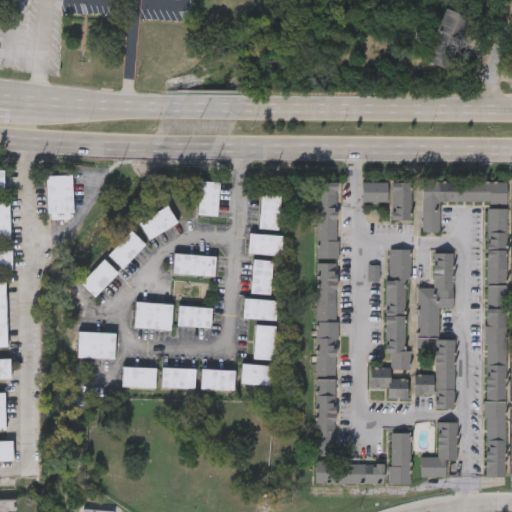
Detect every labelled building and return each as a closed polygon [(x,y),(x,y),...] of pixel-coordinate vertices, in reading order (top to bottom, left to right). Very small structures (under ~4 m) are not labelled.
[(467,15),(450,68),(429,61),(446,8),(467,15)] [(73,174),(73,212),(46,212),(46,174),(73,174)] [(506,180),(506,201),(439,200),(439,230),(421,230),(421,179),(506,180)] [(218,215),(199,214),(199,180),(219,180),(218,215)] [(316,257),(316,180),(337,180),(336,257),(316,257)] [(386,200),(361,200),(361,180),(386,180),(386,200)] [(410,219),(391,219),(391,180),(410,180),(410,219)] [(281,195),(278,229),(258,227),(261,193),(281,195)] [(0,200),(10,200),(10,244),(0,244),(0,200)] [(177,221),(149,238),(139,221),(167,204),(177,221)] [(505,475),(485,475),(486,205),(506,205),(505,475)] [(145,243),(121,267),(107,253),(131,229),(145,243)] [(282,233),(281,253),(248,252),(248,232),(282,233)] [(407,247),(405,368),(388,368),(388,376),(406,377),(406,396),(387,396),(387,386),(369,385),(370,367),(386,367),(387,247),(407,247)] [(0,248),(13,248),(13,270),(0,270),(0,248)] [(452,306),(437,306),(437,335),(417,335),(416,286),(433,286),(433,251),(452,251),(452,306)] [(173,273),(173,253),(215,253),(215,274),(173,273)] [(94,296),(80,282),(104,258),(118,272),(94,296)] [(250,292),(251,258),(271,259),(270,293),(250,292)] [(316,262),(336,262),(334,454),(314,453),(316,262)] [(0,349),(9,350),(9,284),(0,284),(0,349)] [(275,319),(242,317),(243,297),(277,299),(275,319)] [(172,303),(170,328),(134,326),(135,300),(172,303)] [(210,327),(177,324),(178,304),(212,306),(210,327)] [(274,324),(274,358),(254,358),(254,324),(274,324)] [(116,331),(116,357),(78,357),(78,331),(116,331)] [(453,338),(453,407),(434,407),(434,392),(413,392),(413,373),(434,373),(434,338),(453,338)] [(0,358),(10,358),(10,378),(0,378),(0,358)] [(240,383),(241,363),(274,364),(273,384),(240,383)] [(155,365),(155,386),(122,386),(122,365),(155,365)] [(195,367),(195,387),(161,387),(161,366),(195,367)] [(201,388),(201,368),(234,368),(234,388),(201,388)] [(0,432),(8,433),(8,395),(0,395),(0,432)] [(455,420),(455,458),(446,458),(446,475),(420,474),(420,455),(437,456),(437,420),(455,420)] [(389,482),(389,431),(408,431),(408,482),(389,482)] [(0,460),(0,440),(13,440),(13,460),(0,460)] [(382,482),(314,482),(314,461),(382,461),(382,482)]
